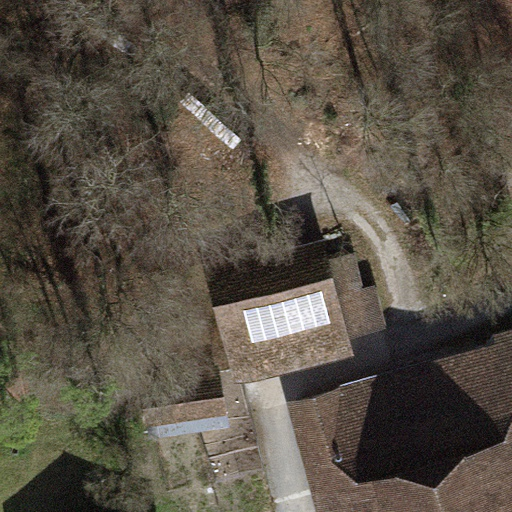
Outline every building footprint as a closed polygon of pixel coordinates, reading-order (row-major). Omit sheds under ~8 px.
[(511,0),(477,0),(511,173),(511,0)] [(242,369),(344,343),(341,329),(360,324),(358,318),(370,315),(366,300),(353,303),(346,275),(328,280),(319,246),(270,258),(262,228),(209,241),(242,369)] [(345,485),(352,511),(511,511),(511,335),(457,351),(458,355),(301,399),(326,490),(345,485)] [(151,414),(221,401),(215,369),(146,381),(151,414)] [(0,381),(0,401),(1,406),(23,402),(18,378),(0,381)]
